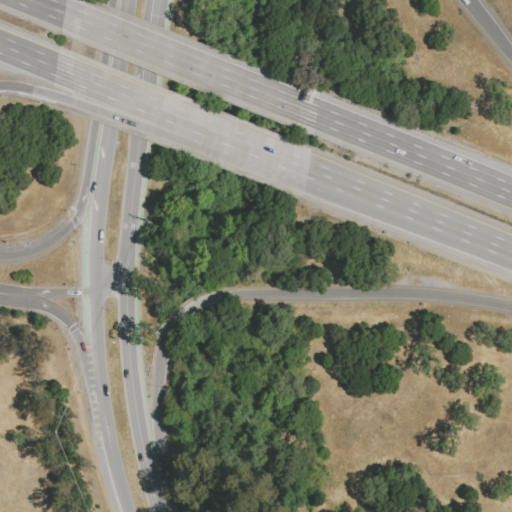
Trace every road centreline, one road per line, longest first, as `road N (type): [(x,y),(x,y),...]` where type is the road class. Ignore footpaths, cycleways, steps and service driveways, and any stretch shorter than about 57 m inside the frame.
road 1 (secondary): [(161,511),(130,317),(148,92)]
road 2 (motorway): [(210,302),(400,294),(511,307)]
road 3 (motorway): [(58,68),(311,170)]
road 4 (motorway): [(54,95),(308,190)]
road 5 (motorway): [(318,114),(66,14)]
road 6 (secondary): [(97,295),(107,415),(131,511)]
road 7 (motorway): [(308,190),(511,266)]
road 8 (motorway): [(311,170),(511,252)]
road 9 (motorway): [(511,193),(318,114)]
road 10 (motorway): [(11,296),(46,305),(75,329),(115,456)]
road 11 (motorway): [(113,110),(68,233),(28,256),(0,257)]
road 12 (motorway): [(170,511),(160,403),(174,330)]
